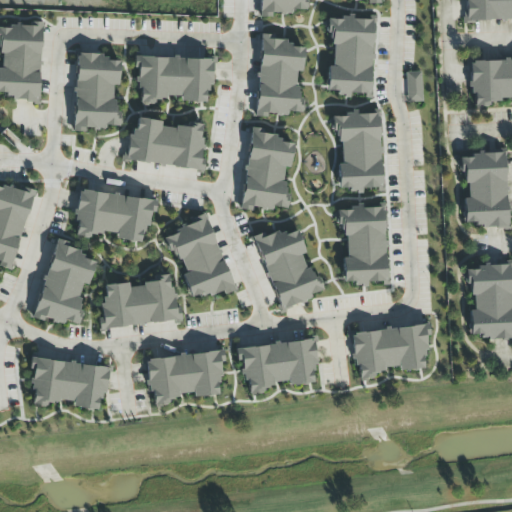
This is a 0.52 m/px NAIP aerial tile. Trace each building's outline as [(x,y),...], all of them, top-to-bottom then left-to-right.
[(258,0),(259,18),(270,18),(270,14),(291,14),(291,10),(305,10),(304,0),(258,0)] [(511,0),(465,0),(467,22),(511,20),(511,0)] [(371,19),(324,18),(324,34),(332,34),(331,66),(326,66),(326,91),(337,91),(337,97),(348,97),(348,95),(370,95),(371,19)] [(37,101),(40,27),(0,24),(0,53),(2,53),(1,69),(0,68),(0,93),(6,93),(6,100),(37,101)] [(254,117),(265,118),(266,114),(286,116),(286,112),(296,113),(299,72),(301,72),(302,45),(272,43),(272,35),(260,34),(254,117)] [(72,132),(87,132),(87,127),(114,128),(116,86),(117,86),(118,57),(75,55),(72,132)] [(204,102),(204,87),(210,87),(211,59),(133,57),(133,68),(138,68),(137,104),(153,105),(154,97),(180,98),(179,102),(204,102)] [(511,60),(469,61),(470,106),(488,106),(488,100),(511,100),(511,60)] [(406,103),(422,102),(421,72),(405,72),(406,103)] [(337,189),(349,188),(350,194),(361,193),(361,190),(381,189),(377,113),(330,115),(330,133),(339,132),(340,164),(336,164),(337,189)] [(202,171),(203,160),(198,160),(202,129),(161,123),(161,122),(131,118),(126,161),(202,171)] [(240,210),(252,211),(252,209),(273,211),(273,207),(282,209),(287,168),(289,168),(292,140),(261,137),(262,129),(249,128),(240,210)] [(505,227),(505,155),(459,155),(459,173),(465,173),(465,198),(463,198),(463,227),(505,227)] [(31,194),(0,185),(0,267),(10,270),(31,194)] [(342,282),(354,282),(354,285),(382,284),(382,285),(386,285),(382,207),(334,210),(335,227),(343,226),(345,257),(341,257),(342,282)] [(233,291),(204,216),(177,226),(179,232),(166,237),(181,275),(180,275),(190,301),(221,289),(223,295),(233,291)] [(253,237),(280,311),(311,300),(309,295),(322,291),(316,274),(309,277),(301,255),(304,254),(294,228),(265,239),(263,233),(253,237)] [(33,319),(42,322),(43,319),(63,325),(64,321),(74,324),(85,285),(87,286),(95,258),(64,250),(66,242),(55,239),(33,319)] [(511,340),(510,267),(464,267),(464,285),(471,285),(472,310),(468,311),(469,335),(481,335),(481,340),(511,340)] [(98,330),(180,320),(179,308),(173,308),(169,275),(153,277),(154,284),(128,287),(127,283),(100,286),(104,317),(97,318),(98,330)] [(349,333),(353,367),(357,366),(359,380),(373,379),(372,371),(398,368),(398,372),(423,369),(421,353),(428,352),(425,325),(349,333)] [(234,348),(236,363),(240,362),(242,381),(247,381),(248,395),(263,393),(262,385),(287,383),(287,386),(311,384),(310,367),(315,366),(313,341),(234,348)] [(144,359),(147,393),(152,393),(153,406),(167,404),(166,400),(177,399),(177,395),(192,393),(192,398),(220,395),(217,363),(223,363),(222,352),(144,359)] [(100,411),(105,367),(30,359),(28,369),(33,370),(30,401),(72,406),(72,408),(100,411)]
